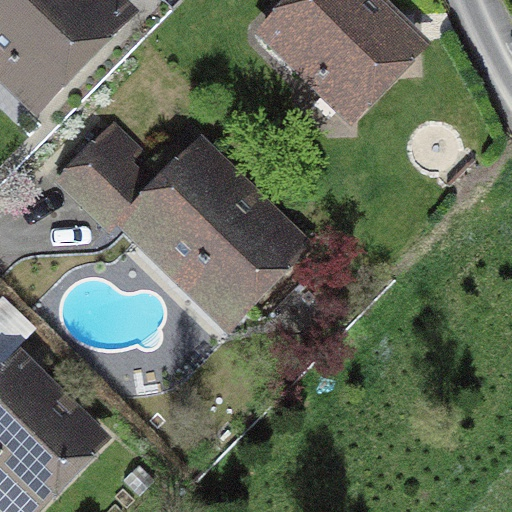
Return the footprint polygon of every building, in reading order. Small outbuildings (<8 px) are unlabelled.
[(43,99),(120,20),(99,0),(0,0),(0,1),(0,70),(8,78),(15,71),(43,99)] [(411,50),(359,0),(305,0),(269,38),(348,115),(411,50)] [(135,156),(109,131),(57,185),(82,210),(135,156)] [(297,252),(198,155),(127,228),(183,282),(196,269),(239,312),(297,252)] [(0,362),(13,350),(0,336),(0,362)] [(92,443),(17,370),(0,387),(0,472),(33,505),(92,443)]
